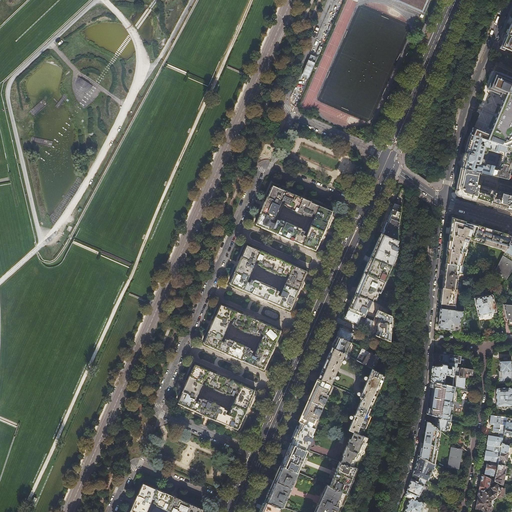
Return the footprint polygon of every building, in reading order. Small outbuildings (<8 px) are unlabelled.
[(394,0),(423,12),(427,0),(394,0)] [(511,51),(511,35),(507,34),(505,37),(503,43),(501,47),(511,51)] [(472,127),(469,134),(511,148),(511,139),(509,139),(511,131),(511,78),(500,74),(495,72),(494,73),(492,77),(487,89),(487,90),(499,95),(498,99),(499,102),(502,103),(501,107),(492,129),(491,129),(485,130),(485,131),(475,128),(472,127)] [(93,87),(77,77),(77,78),(76,79),(75,81),(75,83),(75,85),(75,86),(76,88),(77,90),(78,91),(80,92),(81,93),(83,93),(85,93),(87,92),(88,92),(89,91),(91,90),(92,88),(93,87)] [(511,148),(469,134),(465,151),(464,154),(463,155),(463,158),(462,160),(460,167),(499,177),(508,179),(511,163),(511,148)] [(499,177),(460,167),(459,175),(457,185),(456,190),(456,192),(456,193),(457,194),(458,195),(460,196),(505,210),(511,211),(511,196),(510,195),(510,196),(490,190),(478,187),(479,185),(476,184),(478,173),(481,174),(481,175),(498,179),(499,177)] [(256,225),(279,234),(278,235),(293,241),(294,241),(315,250),(320,239),(321,239),(324,231),(328,223),(333,211),(311,202),(311,201),(295,195),(294,195),(273,185),(268,197),(267,197),(266,199),(260,213),(261,213),(256,225)] [(381,233),(382,234),(397,240),(397,235),(399,222),(400,212),(404,189),(401,187),(397,197),(394,205),(391,203),(388,209),(392,210),(386,222),(381,233)] [(504,252),(511,237),(507,235),(502,233),(484,228),(462,221),(452,218),(451,229),(450,234),(449,234),(447,254),(445,263),(459,265),(461,265),(461,263),(468,240),(501,250),(504,252)] [(396,255),(397,240),(382,234),(381,238),(363,278),(357,294),(371,301),(372,301),(374,295),(376,296),(378,292),(380,292),(387,274),(391,265),(392,265),(396,255)] [(511,237),(504,252),(494,272),(505,279),(511,268),(511,237)] [(249,292),(251,293),(251,294),(267,301),(268,300),(289,310),(294,298),(295,298),(298,290),(302,282),(306,271),(285,261),(270,254),(269,255),(247,245),(242,256),(241,256),(238,263),(234,272),(235,272),(230,284),(249,292)] [(464,267),(459,266),(459,265),(445,263),(444,275),(443,288),(456,289),(458,273),(463,273),(464,267)] [(482,275),(488,281),(489,282),(492,276),(487,271),(482,275)] [(454,307),(456,289),(443,288),(442,297),(441,305),(454,307)] [(364,317),(371,301),(357,294),(355,293),(350,305),(348,310),(361,316),(364,317)] [(474,299),(478,316),(488,314),(496,312),(495,309),(495,308),(492,296),(491,295),(474,299)] [(226,353),(225,354),(230,355),(242,361),(242,360),(264,370),(269,358),(273,350),(276,342),(281,331),(259,321),(243,314),(239,313),(221,305),(216,316),(215,316),(212,323),(208,332),(209,333),(204,344),(226,353)] [(463,308),(454,307),(441,305),(441,307),(441,309),(440,309),(439,320),(438,329),(455,330),(459,331),(460,327),(461,319),(462,318),(463,308)] [(358,324),(361,316),(348,310),(346,315),(344,318),(358,324)] [(376,335),(380,337),(390,341),(392,316),(378,310),(375,316),(381,318),(377,325),(377,331),(376,335)] [(371,327),(373,321),(371,320),(369,319),(365,327),(370,329),(371,327)] [(338,332),(337,336),(352,342),(353,340),(350,339),(353,333),(340,328),(338,332)] [(347,354),(352,342),(337,336),(335,341),(334,344),(332,346),(333,347),(344,353),(347,354)] [(330,385),(344,353),(333,347),(326,363),(319,380),(321,381),(327,383),(330,385)] [(356,360),(372,368),(373,369),(379,360),(376,358),(378,358),(378,357),(378,356),(378,355),(375,353),(374,355),(362,348),(356,360)] [(449,356),(439,355),(439,363),(442,364),(447,365),(451,366),(454,366),(457,367),(457,363),(459,363),(459,361),(460,356),(458,356),(456,355),(450,354),(449,355),(449,356)] [(511,373),(511,359),(505,360),(500,360),(500,371),(498,371),(498,373),(499,378),(500,383),(507,383),(511,382),(511,373)] [(199,413),(200,413),(205,416),(216,420),(238,429),(243,418),(247,409),(250,402),(250,401),(255,390),(233,381),(233,380),(222,376),(217,373),(217,374),(195,364),(190,376),(189,376),(186,384),(182,392),(183,392),(178,403),(199,413)] [(446,366),(447,365),(442,364),(442,365),(440,366),(432,365),(432,372),(430,381),(444,384),(445,375),(448,375),(449,376),(453,376),(454,366),(451,366),(451,368),(450,368),(450,367),(446,366)] [(473,370),(457,367),(454,366),(453,376),(452,386),(455,387),(470,390),(471,386),(471,384),(465,383),(466,376),(468,376),(468,374),(472,374),(473,370)] [(383,375),(373,369),(372,368),(360,397),(362,398),(349,429),(354,431),(361,434),(369,415),(367,414),(383,375)] [(327,383),(321,381),(319,380),(318,379),(314,388),(310,396),(306,406),(302,416),(299,421),(300,422),(314,427),(332,385),(327,383)] [(452,386),(444,384),(430,381),(430,386),(433,387),(431,396),(430,407),(427,407),(426,413),(436,416),(450,420),(451,414),(449,413),(451,406),(452,405),(452,404),(453,402),(452,400),(454,401),(455,400),(456,393),(456,392),(455,392),(455,387),(452,386)] [(507,387),(507,383),(500,383),(500,387),(496,387),(496,394),(496,407),(501,407),(502,408),(503,408),(506,408),(507,408),(507,407),(511,406),(511,394),(511,391),(511,387),(507,387)] [(504,433),(507,417),(492,415),(491,418),(490,424),(494,424),(493,429),(493,431),(499,432),(498,434),(501,435),(501,436),(503,436),(504,433)] [(447,429),(450,420),(436,416),(435,420),(434,426),(440,431),(443,433),(445,431),(447,429)] [(440,431),(434,426),(427,421),(426,421),(425,430),(421,450),(421,452),(420,452),(419,456),(434,464),(436,457),(440,431)] [(314,427),(300,422),(297,428),(296,428),(296,430),(293,436),(294,436),(291,443),(306,449),(308,450),(310,450),(314,441),(312,440),(313,438),(312,437),(313,434),(312,434),(315,428),(314,427)] [(368,437),(361,434),(354,431),(351,439),(350,438),(343,454),(344,455),(341,462),(353,467),(356,460),(357,461),(358,461),(358,460),(359,460),(360,457),(362,456),(363,454),(364,454),(364,451),(364,449),(367,442),(366,442),(368,437)] [(443,433),(440,431),(436,457),(434,464),(435,464),(462,478),(464,462),(466,451),(459,445),(453,441),(443,433)] [(486,441),(487,441),(486,444),(485,450),(484,460),(488,461),(498,463),(502,442),(503,438),(488,436),(487,438),(486,438),(486,440),(486,441)] [(508,452),(509,445),(502,442),(498,463),(498,464),(505,465),(508,452)] [(298,472),(308,450),(306,449),(291,443),(290,443),(286,452),(281,465),(298,472)] [(435,464),(434,464),(419,456),(418,455),(416,463),(413,474),(415,475),(425,479),(427,481),(435,464)] [(498,463),(488,461),(488,465),(486,465),(486,468),(485,474),(495,476),(498,464),(498,463)] [(357,468),(353,467),(341,462),(340,462),(329,486),(331,486),(343,491),(344,492),(347,493),(357,468)] [(505,465),(498,464),(495,476),(494,481),(502,485),(504,474),(506,474),(507,466),(505,465)] [(283,507),(298,472),(281,465),(268,493),(265,501),(281,506),(283,507)] [(480,478),(478,490),(482,490),(488,486),(490,479),(481,474),(480,478)] [(423,484),(425,479),(415,475),(413,477),(416,478),(415,481),(411,479),(409,484),(406,492),(418,497),(424,485),(423,484)] [(201,511),(203,509),(181,500),(181,499),(165,492),(165,493),(143,483),(138,495),(134,502),(131,511),(130,511),(201,511)] [(343,491),(331,486),(329,486),(327,484),(314,511),(335,511),(344,492),(343,491)] [(503,496),(504,487),(498,486),(498,487),(497,486),(495,485),(492,487),(490,485),(488,486),(482,490),(478,490),(477,499),(476,503),(477,504),(476,507),(482,508),(482,509),(483,510),(483,511),(481,511),(489,511),(491,511),(492,506),(494,506),(493,504),(494,500),(498,496),(501,497),(503,496)] [(419,511),(424,503),(423,502),(424,499),(418,497),(406,492),(404,496),(410,498),(404,511),(419,511)] [(278,511),(281,506),(265,501),(259,511),(278,511)]
